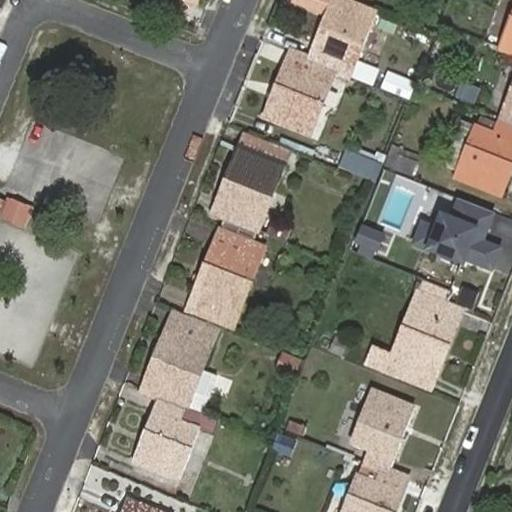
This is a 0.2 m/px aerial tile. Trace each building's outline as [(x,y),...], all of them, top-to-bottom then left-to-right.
[(190,18),(197,0),(156,0),(155,4),(190,18)] [(331,0),(299,0),(299,1),(327,13),(331,0)] [(352,76),(378,14),(350,2),(343,0),(331,0),(327,13),(308,59),(336,70),(352,76)] [(511,51),(511,17),(501,47),(511,51)] [(310,135),(336,70),(308,59),(292,52),(266,117),(310,135)] [(390,77),(386,89),(408,97),(412,86),(390,77)] [(511,92),(501,120),(511,124),(511,92)] [(459,172),(478,126),(463,120),(444,167),(459,172)] [(502,195),(511,169),(511,124),(501,120),(496,133),(478,126),(459,172),(457,177),(502,195)] [(214,213),(258,231),(290,152),(245,134),(214,213)] [(350,155),(344,169),(366,177),(372,164),(350,155)] [(413,174),(415,159),(395,156),(393,170),(413,174)] [(481,238),(492,216),(437,188),(408,245),(456,269),(460,260),(487,274),(501,248),(481,238)] [(375,253),(382,233),(357,224),(349,243),(375,253)] [(232,331),(265,249),(220,230),(187,313),(232,331)] [(418,293),(448,305),(454,291),(424,279),(418,293)] [(432,389),(463,311),(448,305),(418,293),(393,357),(387,371),(432,389)] [(203,370),(219,329),(174,311),(143,390),(160,397),(203,414),(219,375),(203,370)] [(387,371),(393,357),(374,349),(369,363),(387,371)] [(271,370),(293,377),(299,359),(276,352),(271,370)] [(388,471),(414,406),(373,390),(352,442),(371,449),(366,462),(383,469),(388,471)] [(206,432),(211,417),(203,414),(160,397),(134,462),(177,479),(197,428),(206,432)] [(268,450),(288,458),(296,439),(275,431),(268,450)] [(395,511),(409,479),(388,471),(383,469),(378,481),(359,474),(343,511),(395,511)] [(161,511),(130,499),(124,511),(161,511)]
